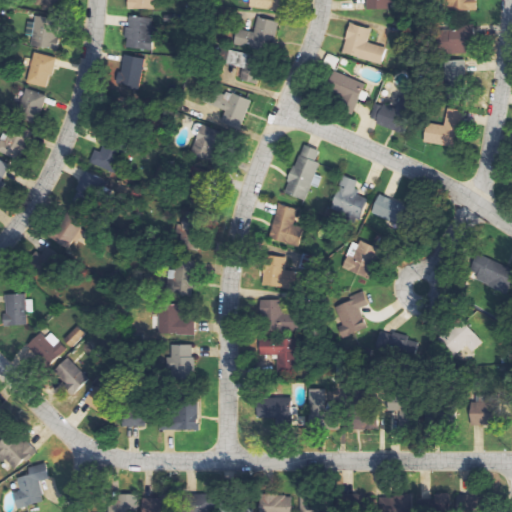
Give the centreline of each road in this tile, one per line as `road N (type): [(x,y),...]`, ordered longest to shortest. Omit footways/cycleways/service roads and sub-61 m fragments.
road 1 (residential): [(0,365),(69,437),(121,459),(511,460)]
road 2 (residential): [(319,0),(311,45),(244,210),(228,281),(227,461)]
road 3 (residential): [(511,30),(474,203),(422,286)]
road 4 (residential): [(97,0),(75,120),(47,184),(0,248)]
road 5 (residential): [(284,109),(401,162),(511,229)]
